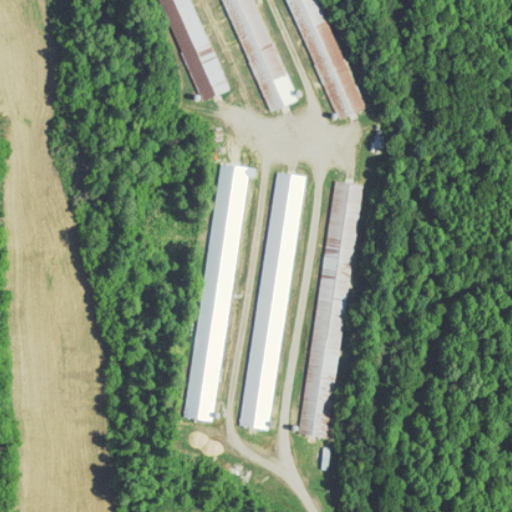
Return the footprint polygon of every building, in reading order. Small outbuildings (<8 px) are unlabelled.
[(148,0),(187,94),(214,83),(180,0),(148,0)] [(211,0),(252,106),(279,96),(243,0),(211,0)] [(277,0),(326,113),(352,102),(309,0),(277,0)] [(175,411),(206,415),(233,169),(243,170),(244,160),(204,156),(175,411)] [(231,419),(261,423),(291,168),(261,164),(231,419)] [(289,427),(319,431),(351,177),(321,174),(289,427)]
